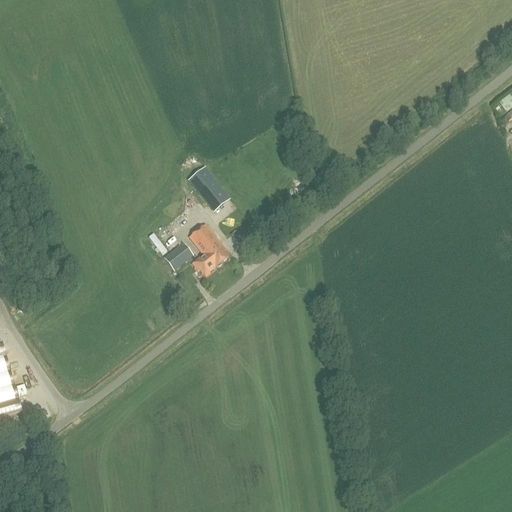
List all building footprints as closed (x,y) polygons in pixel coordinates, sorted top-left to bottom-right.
[(244,164),(229,176),(237,187),(245,180),(246,181),(253,175),(244,164)] [(205,171),(190,183),(195,190),(207,206),(223,193),(205,171)] [(198,272),(200,270),(206,278),(216,269),(230,258),(226,253),(227,253),(206,227),(190,240),(204,257),(193,266),(198,272)] [(175,274),(194,258),(184,245),(164,260),(175,274)] [(0,346),(0,421),(22,415),(2,346),(0,346)]
